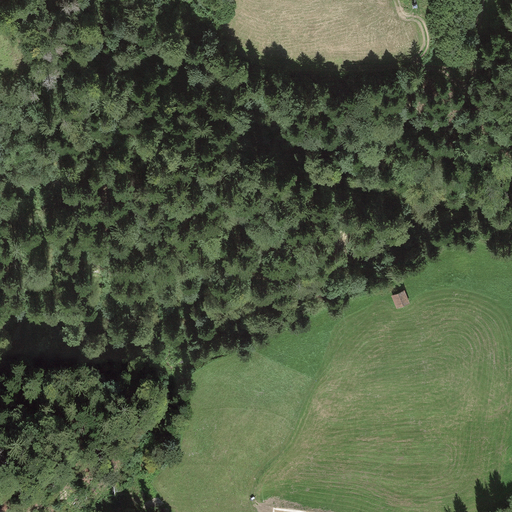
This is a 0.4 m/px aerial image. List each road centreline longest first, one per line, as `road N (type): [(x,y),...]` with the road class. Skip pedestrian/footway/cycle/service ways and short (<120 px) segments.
road 1 (track): [(211,28),(268,62),(400,65),(420,54),(426,39),(419,20),(406,17),(395,0)]
road 2 (track): [(379,316),(334,349),(297,433),(260,479),(257,503),(276,511)]
road 3 (track): [(409,63),(471,82),(481,0)]
